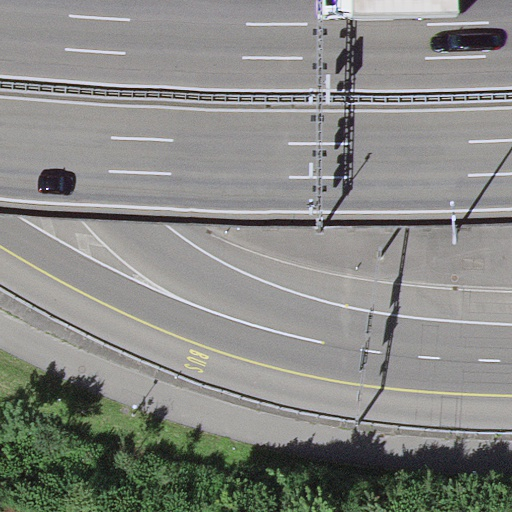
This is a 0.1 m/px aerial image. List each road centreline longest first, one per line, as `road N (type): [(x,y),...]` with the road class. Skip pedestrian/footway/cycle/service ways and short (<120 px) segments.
road 1 (motorway): [(0,145),(243,160),(511,156)]
road 2 (motorway): [(511,36),(245,39),(0,24)]
road 3 (primary): [(40,0),(39,64),(50,113),(87,179),(142,238),(323,360)]
road 4 (primary): [(0,244),(178,336),(323,360)]
road 5 (primary): [(323,360),(511,377)]
